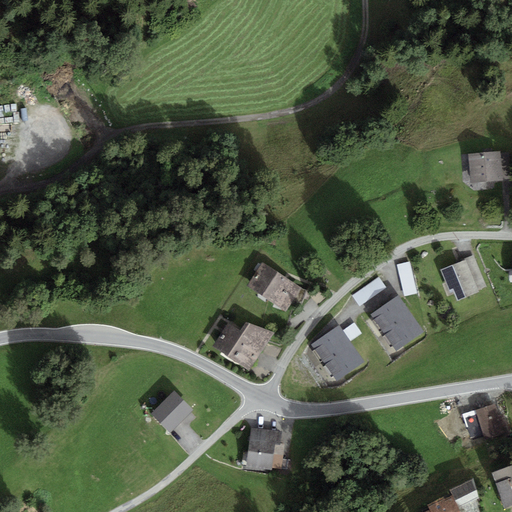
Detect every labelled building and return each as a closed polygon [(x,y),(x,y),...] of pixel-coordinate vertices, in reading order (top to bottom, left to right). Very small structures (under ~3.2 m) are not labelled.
[(510,157),(476,159),(478,187),(511,185),(510,157)] [(470,263),(444,273),(452,295),(457,294),(461,305),(483,297),(470,263)] [(411,264),(398,267),(408,298),(420,294),(411,264)] [(308,292),(272,268),(255,292),(292,316),(308,292)] [(354,297),(361,308),(388,290),(381,279),(354,297)] [(399,297),(370,316),(396,354),(424,334),(399,297)] [(236,328),(220,349),(254,374),(281,338),(257,328),(249,338),(236,328)] [(346,329),(316,350),(340,386),(371,365),(346,329)] [(175,395),(151,418),(170,438),(194,414),(175,395)] [(499,407),(479,412),(486,442),(507,437),(499,407)] [(285,435),(254,432),(250,469),(282,472),(285,435)] [(511,511),(511,473),(500,478),(511,511)] [(477,484),(458,495),(465,508),(484,497),(477,484)] [(464,511),(460,502),(436,511),(464,511)]
